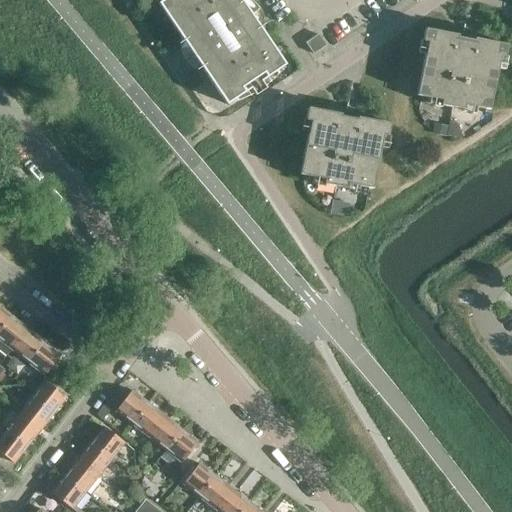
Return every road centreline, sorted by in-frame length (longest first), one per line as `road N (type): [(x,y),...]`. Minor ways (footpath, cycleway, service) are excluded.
road 1 (unclassified): [(346,511),(164,301)]
road 2 (unclassified): [(164,301),(0,113)]
road 3 (residential): [(477,511),(326,317)]
road 4 (residential): [(0,509),(112,366)]
road 5 (residential): [(0,280),(112,366)]
